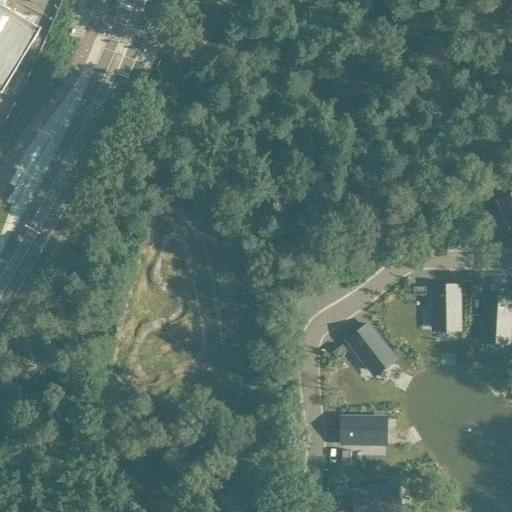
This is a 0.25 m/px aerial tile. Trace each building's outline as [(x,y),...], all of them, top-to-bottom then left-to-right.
[(0,0),(0,89),(38,27),(0,4),(0,3),(1,0),(0,0)] [(511,195),(500,200),(511,227),(511,195)] [(469,215),(462,218),(466,229),(473,226),(469,215)] [(427,286),(414,287),(414,295),(427,295),(427,286)] [(459,286),(434,286),(434,325),(441,325),(441,328),(447,328),(460,328),(459,286)] [(480,288),(471,288),(471,300),(480,300),(480,288)] [(486,298),(483,340),(496,341),(497,337),(509,338),(511,299),(486,298)] [(369,324),(348,340),(372,371),(373,370),(375,368),(382,363),(384,366),(395,358),(369,324)] [(343,345),(333,352),(338,359),(348,351),(343,345)] [(343,417),(342,443),(381,444),(381,433),(381,431),(385,431),(385,418),(343,417)] [(343,450),(342,463),(351,463),(351,450),(343,450)] [(394,484),(353,492),(356,511),(384,511),(396,510),(394,499),(394,497),(397,497),(394,484)] [(347,485),(335,487),(336,495),(349,493),(347,485)]
